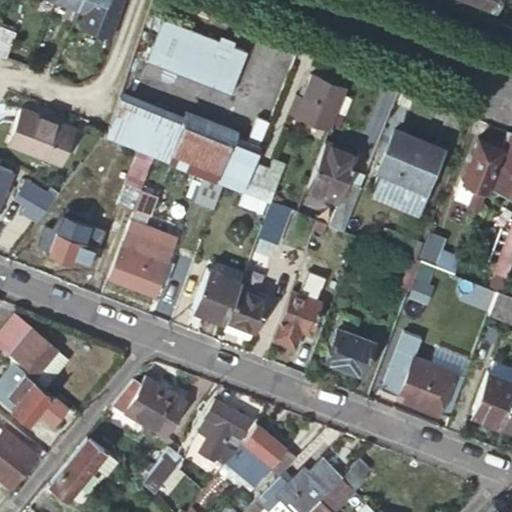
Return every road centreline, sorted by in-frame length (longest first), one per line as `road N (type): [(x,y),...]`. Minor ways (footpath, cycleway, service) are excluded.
road 1 (residential): [(153,335),(504,472)]
road 2 (residential): [(5,511),(153,335)]
road 3 (secondary): [(511,81),(302,0)]
road 4 (residential): [(0,275),(153,335)]
